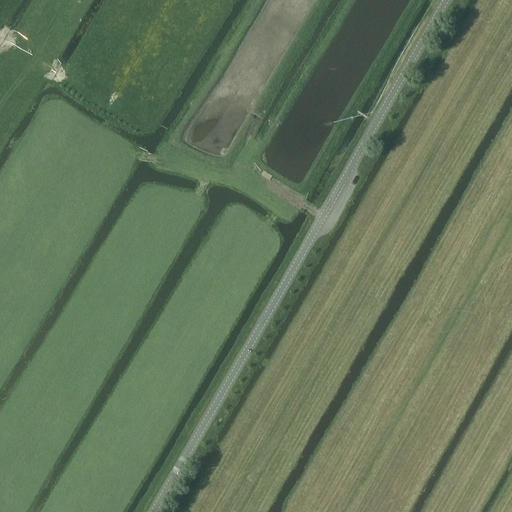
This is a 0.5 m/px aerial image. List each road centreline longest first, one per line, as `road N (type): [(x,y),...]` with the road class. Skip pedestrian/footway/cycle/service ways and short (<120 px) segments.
road 1 (unclassified): [(153,511),(446,0)]
road 2 (track): [(138,147),(325,212)]
